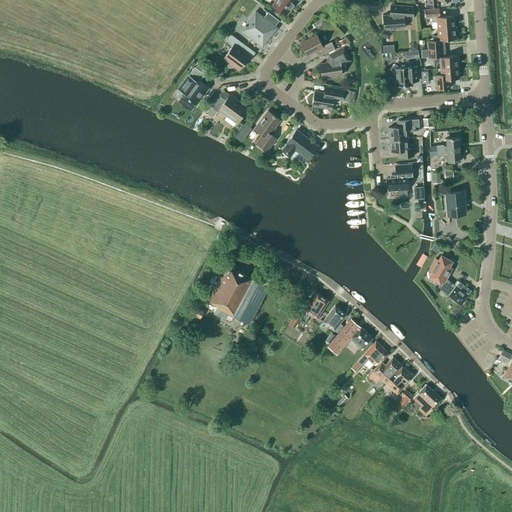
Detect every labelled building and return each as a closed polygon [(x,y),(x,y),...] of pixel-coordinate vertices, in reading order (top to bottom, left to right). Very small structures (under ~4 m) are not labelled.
[(276,0),(272,6),(286,16),(297,0),(276,0)] [(412,7),(389,5),(389,15),(383,15),(384,30),(404,28),(403,19),(412,18),(412,7)] [(436,22),(437,29),(455,27),(454,16),(439,17),(439,9),(425,10),(425,18),(431,18),(431,22),(436,22)] [(276,28),(275,27),(279,21),(268,12),(263,18),(255,12),(241,31),(262,47),(276,28)] [(441,40),(455,39),(455,27),(437,29),(438,35),(432,36),(433,40),(427,41),(428,49),(442,48),(441,40)] [(247,57),(250,59),(255,53),(231,35),(227,41),(232,46),(224,57),(228,60),(229,66),(235,65),(239,68),(247,57)] [(322,56),(334,49),(331,42),(322,46),(316,35),(300,43),(306,55),(318,49),(322,56)] [(347,43),(344,38),(338,41),(341,46),(347,43)] [(393,45),(382,46),(383,53),(394,52),(393,45)] [(340,65),(350,60),(343,47),(328,55),(329,62),(319,64),(321,78),(342,75),(340,65)] [(438,62),(438,69),(458,67),(457,55),(442,57),(442,48),(428,49),(429,58),(434,58),(435,62),(438,62)] [(412,85),(411,81),(418,81),(417,67),(399,68),(394,64),(390,69),(394,73),(395,86),(399,86),(401,88),(403,86),(404,86),(406,84),(408,84),(408,85),(412,85)] [(194,67),(177,89),(183,93),(182,95),(196,105),(209,88),(200,81),(204,75),(194,67)] [(459,79),(458,67),(438,69),(439,75),(435,76),(436,89),(450,88),(449,80),(459,79)] [(341,102),(343,90),(324,87),(323,93),(314,91),(312,106),(331,109),(333,100),(341,102)] [(345,90),(343,102),(352,103),(354,91),(345,90)] [(232,128),(233,128),(247,108),(230,95),(230,94),(225,100),(219,95),(210,107),(217,112),(218,110),(226,116),(228,114),(237,121),(232,128)] [(255,143),(266,151),(276,139),(270,134),(280,120),(267,111),(255,128),(263,134),(255,143)] [(432,118),(423,119),(423,127),(432,126),(432,118)] [(418,119),(399,121),(399,127),(388,128),(388,140),(407,138),(407,132),(412,131),(419,131),(418,119)] [(244,124),(234,137),(241,143),(251,129),(244,124)] [(286,143),(287,144),(281,151),(290,157),(290,156),(295,150),(307,159),(317,146),(296,130),(286,143)] [(436,146),(437,151),(459,149),(458,137),(446,138),(446,146),(443,147),(443,145),(436,146)] [(413,145),(408,145),(407,138),(388,140),(389,152),(401,151),(401,157),(414,156),(413,145)] [(447,154),(448,162),(460,161),(459,149),(437,151),(437,156),(444,155),(443,154),(447,154)] [(396,177),(387,178),(388,191),(397,190),(398,197),(407,196),(406,189),(407,189),(406,180),(413,180),(412,165),(397,166),(395,166),(396,177)] [(440,173),(432,174),(432,183),(440,183),(440,173)] [(446,193),(448,215),(464,213),(462,192),(446,193)] [(471,291),(459,282),(456,286),(446,279),(447,277),(450,271),(451,268),(449,267),(452,262),(441,255),(429,278),(440,284),(438,288),(460,305),(468,295),(471,291)] [(226,312),(249,324),(268,288),(254,280),(228,266),(223,277),(221,276),(208,301),(217,305),(216,306),(217,307),(213,314),(223,319),(226,312)] [(302,308),(317,318),(328,301),(317,293),(311,301),(308,299),(302,308)] [(192,305),(185,319),(191,322),(194,315),(200,318),(204,311),(192,305)] [(339,323),(346,315),(335,306),(322,321),(334,330),(336,332),(342,325),(339,323)] [(303,315),(297,311),(289,323),(295,327),(303,315)] [(350,339),(362,349),(372,338),(361,328),(351,319),(327,346),(336,355),(350,339)] [(325,339),(329,342),(334,335),(330,332),(325,339)] [(357,361),(361,365),(368,358),(374,365),(380,358),(382,361),(389,353),(375,341),(364,355),(357,361)] [(498,359),(507,364),(511,355),(503,350),(498,359)] [(379,378),(386,383),(402,366),(392,357),(385,365),(381,362),(368,377),(375,383),(379,378)] [(511,360),(503,378),(511,382),(511,360)] [(397,394),(413,376),(402,366),(386,383),(397,394)] [(419,410),(425,416),(441,399),(426,385),(413,399),(421,407),(419,410)] [(399,402),(404,406),(412,396),(406,390),(400,395),(402,397),(399,402)] [(337,403),(331,409),(335,412),(340,406),(341,407),(348,399),(344,395),(337,403)]
